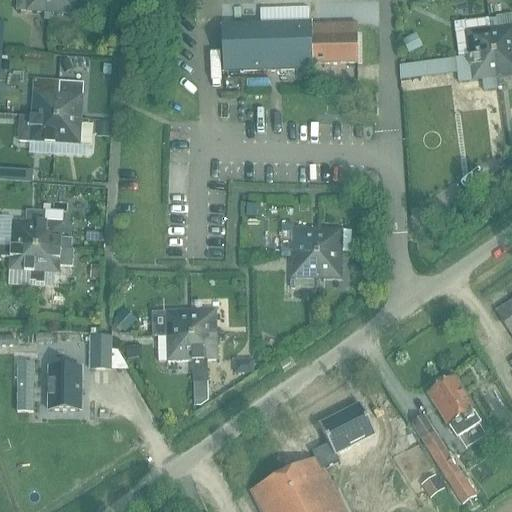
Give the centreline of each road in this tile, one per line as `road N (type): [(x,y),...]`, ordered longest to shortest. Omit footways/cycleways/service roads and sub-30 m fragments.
road 1 (residential): [(113,511),(416,296)]
road 2 (residential): [(416,296),(400,271),(389,134)]
